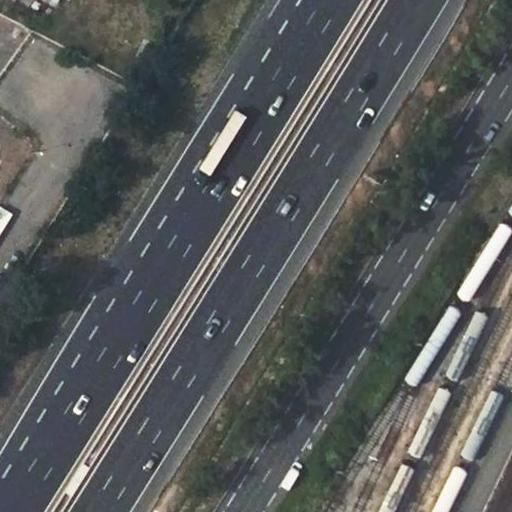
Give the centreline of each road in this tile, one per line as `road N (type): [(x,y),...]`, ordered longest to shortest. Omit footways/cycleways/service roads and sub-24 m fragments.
road 1 (motorway): [(99,511),(417,0)]
road 2 (motorway): [(317,21),(12,511)]
road 3 (secondary): [(511,76),(243,511)]
